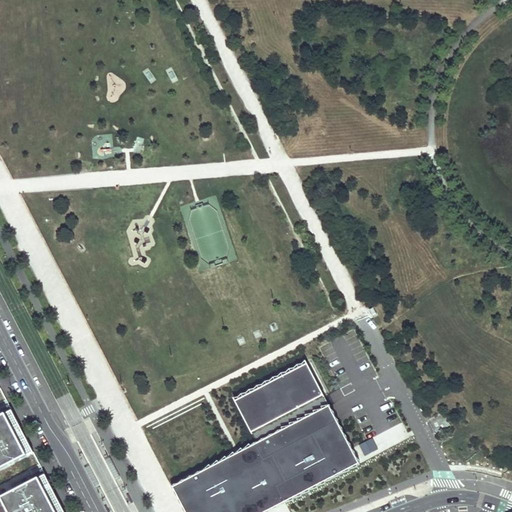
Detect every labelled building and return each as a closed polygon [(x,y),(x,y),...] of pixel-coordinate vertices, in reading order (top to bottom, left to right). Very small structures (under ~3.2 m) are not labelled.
[(268,511),(360,464),(308,364),(235,402),(257,444),(239,454),(173,488),(186,511),(268,511)] [(12,411),(6,414),(28,456),(34,453),(12,411)] [(0,464),(2,469),(28,456),(6,414),(0,417),(0,464)] [(117,479),(120,477),(110,457),(107,459),(105,460),(115,480),(117,479)] [(87,467),(84,468),(94,488),(97,487),(99,486),(89,466),(87,467)] [(64,511),(45,475),(39,478),(56,511),(64,511)] [(7,495),(0,498),(0,511),(56,511),(39,478),(14,492),(17,497),(10,501),(7,495)] [(11,493),(7,495),(10,501),(17,497),(14,492),(11,493)]
